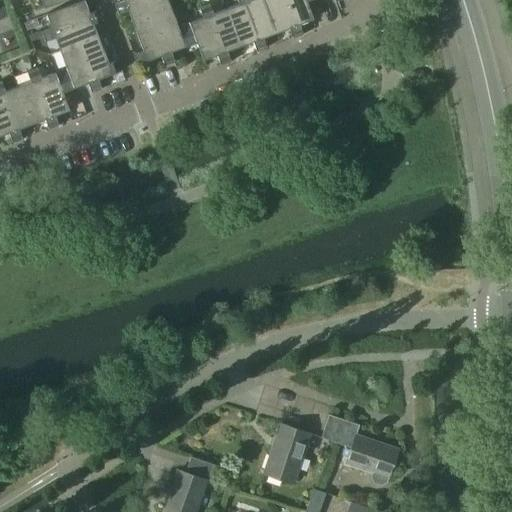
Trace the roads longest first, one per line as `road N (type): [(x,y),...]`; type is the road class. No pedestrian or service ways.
road 1 (unclassified): [(65,467),(85,443),(170,390),(293,337),(406,317),(511,321)]
road 2 (residential): [(511,296),(496,117),(462,0)]
road 3 (residential): [(145,110),(389,13),(384,0)]
road 4 (residential): [(0,162),(145,110)]
